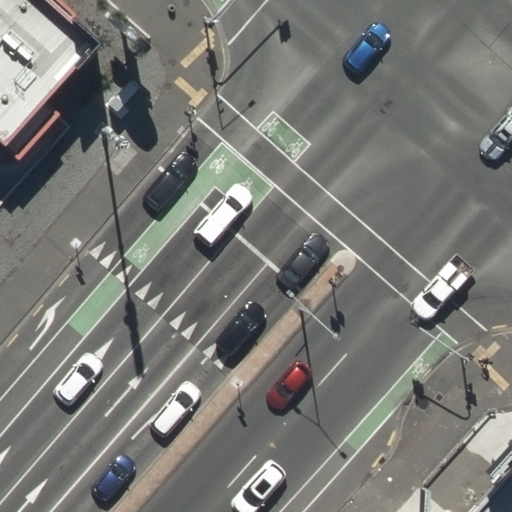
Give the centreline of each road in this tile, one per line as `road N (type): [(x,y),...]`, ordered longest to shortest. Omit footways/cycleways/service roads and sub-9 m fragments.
road 1 (primary): [(0,489),(373,65)]
road 2 (primary): [(500,176),(207,511)]
road 3 (secondary): [(500,176),(373,65)]
